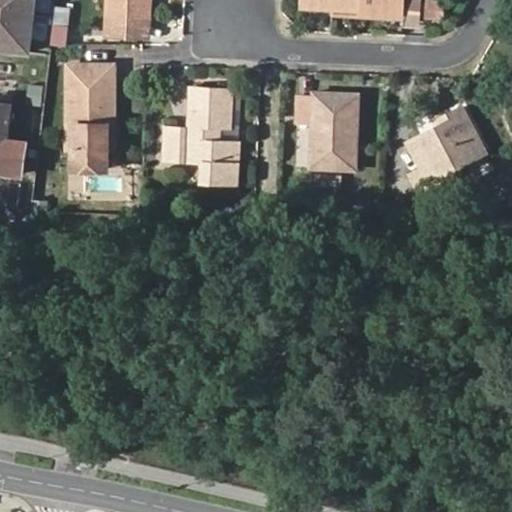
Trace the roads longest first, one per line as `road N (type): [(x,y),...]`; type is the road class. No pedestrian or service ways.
road 1 (residential): [(511,0),(484,49),(234,33),(235,0)]
road 2 (secondary): [(171,511),(53,484)]
